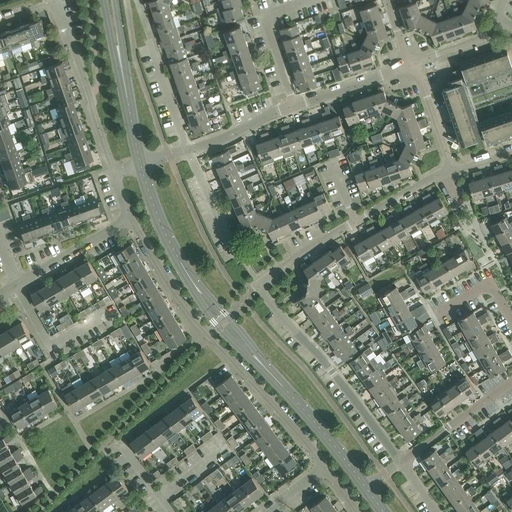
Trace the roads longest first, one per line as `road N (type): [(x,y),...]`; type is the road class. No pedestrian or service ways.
road 1 (tertiary): [(365,488),(200,292),(161,227),(141,164)]
road 2 (residential): [(323,468),(183,304),(128,218)]
road 3 (residential): [(400,463),(258,283)]
road 4 (residential): [(114,173),(55,3)]
road 5 (residential): [(258,283),(215,212),(190,149)]
road 6 (residential): [(116,307),(49,346),(15,286)]
road 7 (residential): [(294,105),(264,15),(311,0)]
road 8 (residential): [(400,463),(511,381)]
road 9 (residential): [(128,218),(15,286)]
road 10 (residential): [(294,105),(411,63)]
